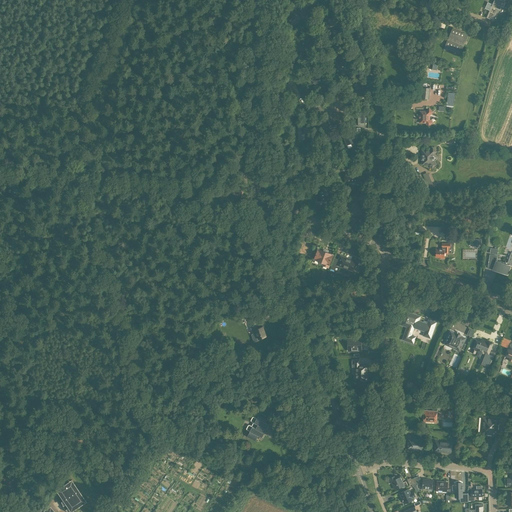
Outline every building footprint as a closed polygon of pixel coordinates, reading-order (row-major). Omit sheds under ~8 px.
[(388,0),(386,0),(384,4),(390,9),(394,4),(388,0)] [(494,0),(486,18),(492,20),(498,9),(500,10),(501,6),(504,7),(506,2),(504,1),(505,0),(494,0)] [(390,9),(388,12),(390,14),(397,6),(394,4),(390,9)] [(397,6),(390,14),(393,16),(399,8),(397,6)] [(399,8),(393,16),(396,19),(402,10),(399,8)] [(402,10),(396,19),(399,21),(402,17),(404,19),(408,14),(402,10)] [(296,16),(294,13),(293,14),(293,13),(288,18),(294,24),(297,21),(295,19),(297,17),(296,16)] [(331,15),(331,14),(326,19),(332,25),(335,22),(333,20),(335,18),(334,17),(332,14),(331,15)] [(409,24),(406,27),(408,29),(416,22),(411,17),(407,21),(409,24)] [(416,22),(408,29),(411,32),(418,25),(416,22)] [(418,25),(411,32),(413,34),(417,31),(419,34),(423,30),(418,25)] [(467,35),(452,28),(448,39),(463,45),(467,35)] [(309,42),(302,40),(301,50),(305,50),(306,47),(309,47),(309,42)] [(463,47),(447,40),(444,47),(460,54),(463,47)] [(317,75),(312,72),(309,79),(317,83),(319,79),(316,77),(317,75)] [(301,86),(296,80),(289,85),(294,92),(301,86)] [(364,87),(358,81),(352,87),(358,93),(364,87)] [(430,88),(422,87),(421,98),(428,99),(428,96),(429,96),(430,88)] [(455,94),(448,93),(447,106),(453,107),(455,94)] [(429,108),(425,111),(420,111),(420,115),(419,115),(419,118),(420,118),(420,122),(425,122),(428,126),(432,122),(429,119),(429,115),(432,112),(429,108)] [(309,133),(309,127),(298,127),(299,139),(305,139),(304,133),(309,133)] [(352,133),(343,136),(346,143),(347,146),(355,142),(354,140),(352,133)] [(433,148),(432,148),(429,151),(424,151),(423,152),(422,163),(423,164),(428,164),(431,167),(433,167),(435,165),(435,163),(432,160),(433,155),(436,152),(436,151),(433,148)] [(434,186),(429,175),(424,177),(429,188),(434,186)] [(326,198),(324,190),(316,191),(317,200),(326,198)] [(359,209),(356,201),(348,205),(352,214),(360,210),(359,209)] [(450,243),(442,243),(442,249),(436,249),(435,256),(440,257),(440,258),(444,258),(445,253),(448,253),(448,248),(450,248),(450,243)] [(323,251),(318,249),(317,254),(316,254),(315,259),(319,261),(319,262),(320,263),(328,266),(329,264),(332,255),(327,253),(328,251),(324,250),(323,251)] [(508,275),(511,266),(498,261),(498,259),(497,259),(497,261),(496,262),(497,256),(490,255),(488,267),(494,268),(493,270),(508,275)] [(356,262),(340,256),(337,265),(352,270),(353,268),(356,268),(356,262)] [(365,308),(364,299),(355,299),(356,309),(365,308)] [(406,311),(401,325),(407,327),(402,340),(413,344),(416,336),(412,335),(414,328),(425,331),(423,335),(431,338),(436,322),(429,320),(428,324),(419,321),(420,317),(406,311)] [(253,315),(247,317),(253,334),(251,334),(254,342),(260,340),(259,339),(266,336),(262,325),(257,327),(255,322),(253,315)] [(467,334),(472,336),(475,330),(470,327),(467,334)] [(453,347),(459,350),(460,347),(460,348),(465,338),(460,335),(461,335),(456,332),(455,333),(456,333),(456,334),(450,331),(446,341),(454,345),(453,347)] [(500,344),(508,348),(511,340),(504,337),(500,344)] [(364,344),(361,344),(361,338),(348,339),(348,349),(350,349),(350,351),(361,351),(361,349),(364,349),(364,344)] [(484,354),(479,366),(488,369),(494,354),(489,352),(492,344),(488,342),(487,344),(480,341),(479,343),(475,342),(472,349),(477,351),(476,352),(482,354),(483,353),(484,354)] [(359,366),(359,360),(352,360),(352,364),(353,364),(353,367),(358,367),(358,374),(356,374),(356,379),(360,379),(360,381),(365,380),(365,379),(367,379),(366,366),(359,366)] [(446,408),(445,419),(452,420),(453,415),(459,415),(459,410),(453,409),(453,408),(446,408)] [(437,411),(424,410),(424,421),(436,422),(437,411)] [(268,416),(260,412),(257,418),(254,416),(253,416),(252,416),(251,420),(251,421),(253,422),(252,426),(249,424),(248,425),(246,428),(246,429),(247,430),(250,431),(247,437),(256,441),(258,435),(262,437),(264,432),(263,432),(265,428),(266,429),(269,424),(265,422),(268,416)] [(499,418),(482,417),(480,434),(497,435),(499,418)] [(423,440),(408,439),(407,445),(407,449),(412,449),(412,448),(415,448),(415,449),(422,450),(423,440)] [(451,442),(437,441),(436,446),(434,446),(434,451),(451,452),(451,442)] [(395,479),(394,476),(390,478),(395,489),(402,486),(403,487),(408,485),(406,481),(403,482),(400,477),(395,479)] [(426,479),(423,479),(423,480),(420,480),(419,489),(423,489),(423,488),(432,488),(433,480),(426,480),(426,479)] [(64,508),(66,510),(67,509),(68,511),(84,501),(71,480),(62,486),(65,490),(61,493),(65,499),(61,502),(63,504),(62,505),(64,508)] [(437,481),(436,491),(438,491),(438,492),(442,493),(442,491),(447,491),(448,483),(441,482),(441,481),(437,481)] [(455,485),(453,485),(453,490),(455,489),(455,496),(460,496),(460,502),(468,501),(468,493),(462,493),(462,482),(460,482),(460,481),(457,481),(457,482),(455,482),(455,485)] [(468,489),(468,493),(468,501),(474,501),(474,496),(482,496),(482,489),(481,489),(481,486),(476,486),(476,489),(471,490),(471,487),(468,487),(468,489)] [(410,493),(408,489),(400,493),(404,503),(413,500),(412,497),(415,496),(413,492),(410,493)]
